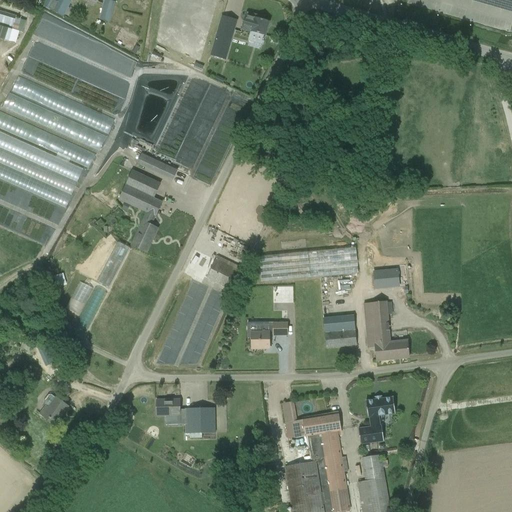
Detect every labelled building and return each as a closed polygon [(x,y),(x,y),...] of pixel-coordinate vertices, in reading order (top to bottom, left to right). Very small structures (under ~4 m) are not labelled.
[(72,0),(57,0),(56,2),(52,0),(48,0),(45,8),(63,17),(72,0)] [(107,21),(109,10),(110,6),(104,4),(100,19),(107,21)] [(0,25),(13,29),(16,19),(17,16),(0,11),(0,25)] [(266,36),(265,36),(269,22),(261,20),(262,17),(247,13),(242,29),(251,32),(249,39),(248,41),(263,46),(266,36)] [(215,38),(231,43),(235,31),(218,26),(215,38)] [(20,32),(13,30),(12,30),(9,42),(16,44),(20,32)] [(27,59),(21,74),(116,117),(122,102),(27,59)] [(12,92),(107,134),(114,120),(19,77),(12,92)] [(10,93),(3,108),(98,151),(105,136),(10,93)] [(0,130),(88,169),(95,154),(0,112),(0,130)] [(0,179),(65,209),(83,170),(0,133),(0,179)] [(141,153),(137,164),(174,181),(179,170),(141,153)] [(153,199),(160,185),(132,172),(119,200),(146,213),(131,246),(146,253),(158,229),(151,226),(155,217),(156,217),(162,203),(153,199)] [(122,209),(127,212),(130,206),(124,203),(122,209)] [(118,242),(97,284),(109,290),(130,249),(118,242)] [(261,257),(262,283),(359,274),(356,249),(261,257)] [(233,291),(241,273),(215,261),(207,279),(233,291)] [(374,273),(375,289),(399,287),(398,271),(374,273)] [(57,288),(63,286),(60,275),(54,277),(57,288)] [(294,300),(294,287),(275,287),(275,301),(294,300)] [(386,302),(376,303),(363,304),(368,349),(375,348),(376,361),(409,358),(407,341),(390,343),(386,302)] [(252,349),(270,349),(269,336),(287,335),(287,324),(273,324),(273,326),(261,326),(261,332),(251,332),(252,349)] [(38,332),(33,329),(29,332),(29,336),(33,339),(37,337),(38,332)] [(325,334),(326,349),(357,346),(355,331),(325,334)] [(37,348),(41,355),(53,349),(50,342),(37,348)] [(12,387),(18,394),(25,388),(19,381),(12,387)] [(54,425),(68,407),(56,397),(55,398),(52,395),(49,395),(44,402),(45,405),(46,405),(40,414),(54,425)] [(380,425),(379,416),(395,414),(392,396),(365,400),(368,418),(369,418),(370,427),(359,428),(361,445),(383,441),(381,425),(380,425)] [(181,410),(180,400),(168,400),(168,401),(165,401),(156,401),(156,416),(180,416),(180,421),(185,421),(186,434),(215,433),(215,409),(185,409),(185,410),(181,410)] [(324,511),(323,504),(324,504),(325,511),(336,511),(351,510),(338,432),(341,431),(338,414),(302,419),(302,421),(296,422),(293,402),(282,404),(288,440),(306,437),(310,461),(312,461),(312,462),(284,467),(291,511),(324,511)] [(390,511),(381,455),(361,458),(364,481),(357,483),(361,511),(390,511)]
